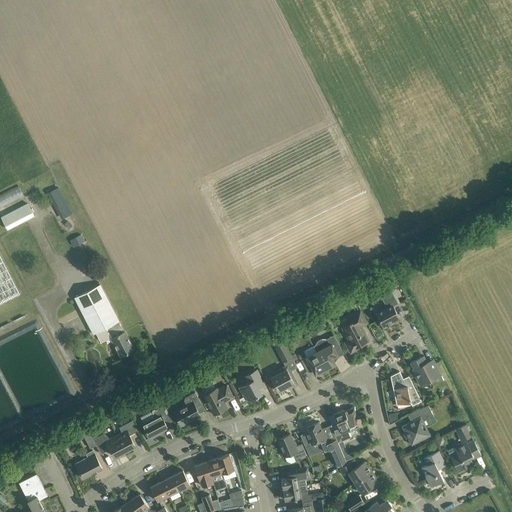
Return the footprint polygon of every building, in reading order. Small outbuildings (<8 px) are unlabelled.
[(87,185),(96,180),(85,158),(75,163),(87,185)] [(0,207),(25,195),(19,184),(0,194),(0,207)] [(59,187),(48,192),(62,219),(73,213),(59,187)] [(8,229),(34,215),(27,203),(1,217),(8,229)] [(82,234),(70,240),(74,247),(85,240),(82,234)] [(0,303),(20,293),(0,254),(0,303)] [(93,333),(105,327),(106,330),(106,331),(108,335),(109,335),(110,337),(111,338),(121,356),(134,349),(124,331),(118,321),(119,320),(100,284),(75,297),(93,333)] [(387,307),(376,313),(384,328),(394,322),(393,321),(399,317),(393,306),(398,303),(390,288),(379,294),(387,307)] [(356,320),(353,322),(342,327),(347,341),(345,342),(350,350),(352,351),(357,349),(358,346),(368,340),(361,326),(366,323),(360,311),(353,315),(356,320)] [(279,333),(271,337),(276,347),(276,348),(285,344),(284,343),(279,334),(279,333)] [(315,345),(313,345),(316,351),(326,369),(336,364),(332,357),(343,351),(334,334),(326,339),(321,339),(317,341),(315,345)] [(285,344),(276,348),(283,361),(292,357),(285,344)] [(316,374),(326,369),(316,351),(313,345),(304,350),(307,356),(301,359),(307,371),(312,368),(316,374)] [(428,365),(427,362),(424,363),(421,356),(411,362),(414,368),(412,369),(420,385),(441,375),(435,361),(428,365)] [(275,374),(271,376),(272,379),(275,384),(275,385),(276,387),(278,391),(287,386),(290,385),(291,387),(298,384),(291,370),(290,370),(288,371),(285,366),(279,369),(280,372),(275,374)] [(259,387),(265,384),(257,369),(244,375),(248,382),(239,387),(243,395),(245,394),(248,401),(250,400),(252,402),(258,399),(257,396),(262,394),(259,387)] [(421,400),(415,388),(410,379),(405,382),(399,371),(390,376),(397,404),(410,401),(412,404),(421,400)] [(203,395),(214,414),(227,407),(224,402),(233,397),(227,385),(218,389),(217,388),(203,395)] [(195,391),(185,397),(184,400),(186,404),(186,405),(174,412),(181,425),(200,415),(195,406),(201,403),(195,391)] [(157,434),(168,428),(163,418),(169,415),(163,404),(152,409),(151,412),(154,417),(142,424),(145,430),(145,431),(146,432),(150,439),(158,435),(157,434)] [(411,421),(402,426),(405,432),(408,437),(411,444),(420,440),(430,435),(426,426),(425,426),(422,420),(433,415),(427,405),(426,405),(416,410),(408,415),(411,421)] [(358,426),(357,420),(364,419),(363,410),(355,411),(354,406),(345,410),(344,409),(333,413),(339,426),(332,428),(336,437),(338,442),(350,437),(348,430),(358,426)] [(126,409),(118,413),(120,417),(128,413),(126,409)] [(396,412),(388,414),(390,422),(398,418),(396,412)] [(121,431),(116,434),(125,452),(130,449),(130,448),(135,445),(129,435),(135,432),(129,421),(119,426),(121,431)] [(344,456),(338,442),(336,437),(328,439),(325,432),(323,433),(318,421),(305,427),(312,443),(319,440),(322,447),(324,451),(330,449),(337,466),(346,461),(346,460),(344,456)] [(461,440),(471,435),(465,423),(455,428),(461,440)] [(90,448),(96,444),(93,438),(88,428),(79,433),(82,438),(84,437),(90,448)] [(93,438),(96,444),(101,453),(107,450),(105,447),(109,446),(114,456),(119,454),(120,455),(125,452),(116,434),(109,437),(103,433),(93,438)] [(295,446),(290,433),(277,439),(285,456),(292,453),(296,461),(307,456),(302,443),(295,446)] [(481,454),(476,445),(474,440),(467,443),(466,441),(454,447),(457,452),(450,455),(458,472),(474,464),(471,458),(473,457),(474,458),(481,454)] [(86,453),(88,456),(75,462),(83,478),(92,473),(92,474),(97,471),(102,468),(93,450),(86,453)] [(438,468),(446,464),(438,450),(424,457),(427,464),(422,467),(431,486),(444,479),(438,468)] [(349,454),(344,456),(346,460),(346,461),(355,457),(353,452),(349,454)] [(217,457),(223,473),(234,469),(229,453),(217,457)] [(223,473),(217,457),(206,461),(211,476),(215,489),(227,485),(222,473),(223,473)] [(308,459),(303,461),(305,467),(311,465),(308,459)] [(211,476),(206,461),(194,465),(200,481),(201,480),(202,485),(212,482),(215,489),(211,476)] [(348,472),(355,482),(372,471),(369,465),(368,466),(365,461),(354,467),(350,461),(340,468),(344,475),(348,472)] [(281,478),(283,489),(305,485),(305,484),(306,484),(305,478),(307,477),(309,476),(307,467),(293,469),(294,475),(281,478)] [(183,470),(172,475),(178,491),(190,485),(183,470)] [(376,477),(372,471),(355,482),(362,493),(379,482),(375,477),(376,477)] [(45,511),(38,498),(46,494),(47,495),(47,494),(36,473),(19,482),(28,500),(32,508),(27,511),(45,511)] [(178,491),(172,475),(161,481),(168,496),(178,491)] [(168,496),(161,481),(150,486),(158,501),(168,496)] [(306,491),(305,485),(283,489),(285,499),(301,497),(302,501),(312,500),(311,494),(308,495),(307,490),(306,491)] [(229,493),(231,500),(243,498),(241,489),(229,493)] [(140,493),(130,500),(138,511),(140,511),(145,509),(146,511),(158,511),(157,511),(150,509),(148,507),(149,506),(140,493)] [(201,497),(203,502),(206,510),(220,507),(219,502),(218,502),(217,498),(214,499),(212,500),(209,493),(201,497)] [(359,495),(346,503),(351,511),(364,502),(359,495)] [(327,511),(325,497),(318,499),(320,511),(327,511)] [(244,504),(243,498),(231,500),(227,500),(228,507),(236,505),(244,504)] [(369,507),(362,511),(394,511),(389,506),(392,504),(387,498),(385,500),(379,504),(377,501),(369,507)] [(138,511),(130,500),(120,507),(123,511),(138,511)] [(312,505),(312,500),(302,501),(303,506),(286,509),(286,511),(310,511),(310,505),(312,505)] [(201,511),(206,510),(203,502),(197,504),(200,511),(201,511)]
